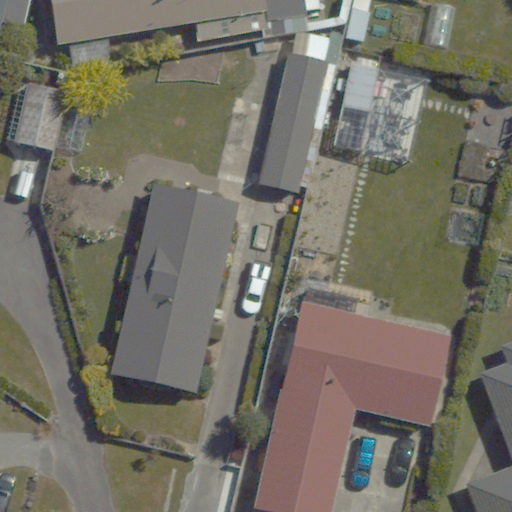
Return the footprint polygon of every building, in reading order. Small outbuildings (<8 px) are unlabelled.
[(51,0),(58,52),(272,23),(325,16),(322,0),(51,0)] [(330,66),(285,59),(262,196),(308,204),(330,66)] [(63,91),(20,92),(22,151),(65,150),(63,91)] [(249,216),(147,194),(106,384),(207,406),(249,216)] [(333,511),(354,425),(433,444),(458,341),(305,305),(256,511),(333,511)] [(511,476),(464,495),(470,511),(511,511),(511,346),(500,351),(507,369),(476,381),(511,476)]
